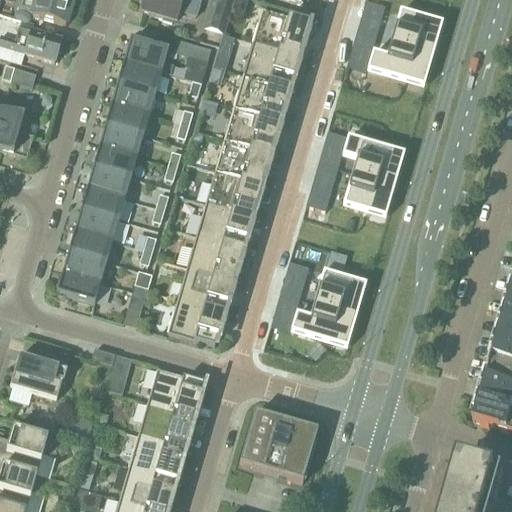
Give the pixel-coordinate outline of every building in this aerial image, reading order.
[(70,12),(28,0),(22,0),(19,13),(31,17),(30,19),(65,29),(66,26),(68,24),(71,16),(69,14),(70,12)] [(28,0),(70,12),(70,11),(73,9),(75,1),(74,0),(28,0)] [(178,0),(144,0),(144,2),(141,3),(139,11),(141,13),(140,16),(162,22),(161,25),(170,28),(171,25),(174,26),(177,16),(194,21),(198,7),(181,2),(181,1),(178,0)] [(314,0),(315,0),(278,0),(278,1),(303,9),(305,0),(314,0)] [(364,8),(362,15),(367,17),(366,20),(380,24),(383,14),(364,8)] [(208,12),(204,27),(223,33),(228,18),(208,12)] [(261,15),(251,49),(298,62),(298,61),(301,52),(304,53),(311,30),(307,29),(261,15)] [(398,16),(389,48),(428,59),(431,60),(440,28),(398,16)] [(0,63),(17,68),(20,58),(53,68),(60,45),(29,36),(17,32),(13,45),(0,40),(0,63)] [(172,56),(205,65),(209,52),(175,43),(172,56)] [(221,43),(217,56),(228,59),(232,46),(221,43)] [(122,66),(160,78),(161,75),(168,77),(171,69),(164,67),(167,56),(129,45),(122,66)] [(371,57),(366,76),(422,92),(431,60),(428,59),(389,48),(385,61),(371,57)] [(298,61),(298,62),(251,49),(241,81),(288,94),(291,84),(295,85),(301,63),(298,61)] [(348,61),(346,68),(366,73),(369,63),(355,59),(354,63),(348,61)] [(122,66),(116,87),(154,99),(160,78),(122,66)] [(0,84),(9,87),(13,73),(3,70),(0,80),(0,84)] [(212,72),(207,87),(219,91),(224,76),(212,72)] [(34,80),(13,73),(9,87),(30,94),(34,80)] [(241,81),(232,113),(279,127),(279,126),(282,116),(285,117),(292,95),(288,94),(241,81)] [(198,89),(189,86),(186,98),(195,101),(198,89)] [(110,108),(148,120),(154,99),(116,87),(110,108)] [(110,108),(104,130),(142,141),(148,120),(110,108)] [(181,113),(177,128),(186,131),(190,116),(181,113)] [(279,126),(279,127),(232,113),(223,145),(269,159),(270,158),(272,149),(276,150),(283,127),(279,126)] [(23,122),(1,115),(0,118),(0,156),(26,164),(32,142),(18,138),(23,122)] [(183,144),(186,131),(177,128),(174,141),(183,144)] [(98,151),(136,162),(142,141),(104,130),(98,151)] [(325,139),(323,145),(329,147),(328,151),(342,155),(345,145),(325,139)] [(346,142),(341,161),(354,165),(350,178),(351,178),(390,190),(393,191),(402,159),(346,142)] [(223,145),(213,177),(260,191),(263,181),(267,182),(273,159),(270,158),(269,159),(223,145)] [(98,151),(92,172),(130,183),(136,162),(98,151)] [(169,155),(165,170),(174,173),(178,158),(169,155)] [(174,173),(165,170),(161,183),(170,186),(174,173)] [(86,193),(124,204),(130,183),(92,172),(86,193)] [(260,191),(213,177),(204,210),(251,223),(254,213),(257,214),(264,192),(260,191)] [(350,178),(341,210),(384,223),(393,191),(390,190),(351,178),(350,178)] [(310,191),(308,198),(328,204),(331,194),(317,190),(316,193),(310,191)] [(86,193),(79,214),(118,225),(124,204),(86,193)] [(157,198),(153,213),(162,215),(166,200),(157,198)] [(204,210),(194,242),(241,256),(241,255),(244,245),(248,246),(254,224),(251,223),(204,210)] [(162,215),(153,213),(149,225),(158,228),(162,215)] [(73,235),(112,246),(118,225),(79,214),(73,235)] [(67,256),(105,267),(112,246),(73,235),(67,256)] [(145,240),(140,254),(150,257),(154,243),(145,240)] [(241,255),(241,256),(194,242),(185,274),(232,288),(232,287),(235,277),(238,279),(245,256),(241,255)] [(146,270),(150,257),(140,254),(137,268),(146,270)] [(67,256),(61,277),(99,288),(105,267),(67,256)] [(287,269),(285,276),(291,278),(290,281),(304,285),(307,275),(287,269)] [(185,274),(175,306),(222,320),(222,319),(225,310),(229,311),(235,288),(232,287),(232,288),(185,274)] [(133,291),(145,294),(149,280),(136,276),(130,297),(131,297),(133,291)] [(93,310),(99,288),(61,277),(55,299),(93,310)] [(322,277),(312,309),(313,309),(352,320),(355,321),(364,289),(322,277)] [(131,297),(130,297),(126,310),(139,314),(145,294),(133,291),(131,297)] [(222,319),(222,320),(175,306),(166,339),(213,353),(216,342),(219,343),(226,320),(222,319)] [(294,318),(289,337),(345,353),(355,321),(352,320),(313,309),(312,309),(308,323),(294,318)] [(272,322),(270,329),(289,334),(292,324),(279,320),(278,324),(272,322)] [(511,321),(505,320),(499,340),(511,344),(511,321)] [(511,344),(499,340),(492,363),(511,369),(511,344)] [(111,371),(114,360),(93,354),(90,365),(111,371)] [(62,376),(66,364),(40,356),(37,369),(16,362),(12,373),(15,374),(10,392),(54,405),(59,387),(62,388),(65,377),(62,376)] [(511,369),(492,363),(486,384),(511,391),(511,369)] [(155,376),(146,408),(192,422),(202,389),(155,376)] [(511,391),(486,384),(480,405),(511,414),(511,391)] [(104,395),(119,400),(122,390),(106,385),(104,395)] [(511,414),(480,405),(473,429),(511,439),(511,414)] [(192,422),(146,408),(136,441),(183,454),(192,422)] [(253,418),(239,464),(238,469),(301,488),(316,437),(253,418)] [(69,419),(63,440),(85,446),(91,425),(69,419)] [(0,471),(35,481),(46,443),(11,434),(8,446),(0,443),(0,471),(0,472),(0,471)] [(136,441),(127,473),(174,487),(183,454),(136,441)] [(476,511),(479,503),(488,472),(459,463),(444,511),(476,511)] [(0,510),(6,511),(25,511),(35,481),(0,471),(0,472),(0,510)] [(488,472),(479,503),(494,507),(503,476),(488,472)] [(140,511),(166,511),(174,487),(127,473),(118,505),(140,511)] [(492,511),(494,507),(479,503),(476,511),(492,511)]
